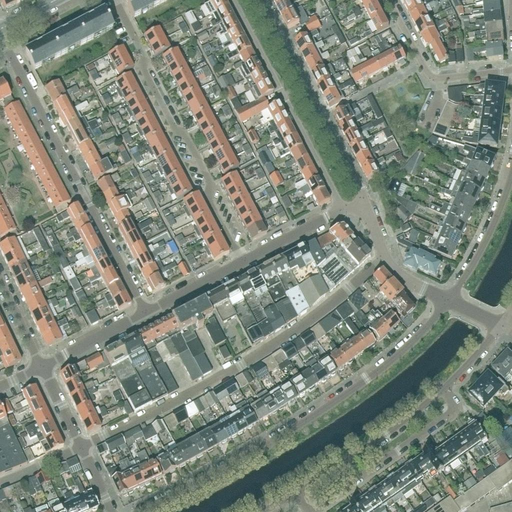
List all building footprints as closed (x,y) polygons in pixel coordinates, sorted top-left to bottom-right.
[(0,0),(0,4),(4,12),(21,2),(20,0),(0,0)] [(133,19),(159,6),(156,0),(128,0),(124,2),(133,19)] [(210,17),(212,16),(216,14),(227,8),(223,0),(215,0),(204,6),(210,17)] [(272,0),(277,8),(292,0),(272,0)] [(292,0),(277,8),(283,19),(294,13),(299,10),(295,4),(302,1),(301,0),(292,0)] [(359,0),(365,10),(377,4),(374,0),(359,0)] [(420,4),(418,0),(415,0),(405,6),(410,17),(423,10),(429,7),(427,3),(426,1),(420,4)] [(501,8),(501,4),(499,3),(499,2),(483,5),(484,11),(479,12),(472,12),(473,17),(484,16),(500,14),(500,9),(501,8)] [(371,22),(383,15),(377,4),(365,10),(371,22)] [(431,10),(436,8),(434,4),(429,7),(423,10),(410,17),(416,27),(429,20),(426,15),(432,12),(431,10)] [(213,29),(218,26),(233,19),(227,8),(216,14),(212,16),(216,22),(210,25),(213,29)] [(86,44),(113,30),(104,13),(77,27),(86,44)] [(196,23),(191,13),(188,14),(192,22),(189,23),(191,27),(198,23),(197,23),(196,23)] [(289,30),(300,24),(294,13),(283,19),(289,30)] [(360,13),(354,16),(353,17),(347,19),(349,23),(356,19),(362,16),(360,13)] [(502,16),(500,15),(500,14),(484,16),(485,22),(478,23),(479,28),(480,28),(502,25),(501,21),(503,20),(502,16)] [(389,27),(383,15),(371,22),(377,33),(389,27)] [(307,29),(318,23),(316,17),(304,23),(307,29)] [(218,40),(224,37),(239,29),(233,19),(218,26),(222,33),(216,36),(218,40)] [(437,23),(432,25),(429,20),(416,27),(422,38),(445,25),(443,22),(438,25),(437,23)] [(195,35),(202,31),(198,23),(191,27),(195,35)] [(310,34),(321,28),(318,23),(307,29),(310,34)] [(437,35),(447,29),(445,25),(422,38),(427,48),(431,46),(440,42),(440,41),(437,35)] [(469,40),(475,40),(503,36),(502,32),(504,30),(504,27),(502,26),(502,25),(480,28),(481,34),(469,35),(469,40)] [(60,57),(86,44),(77,27),(51,40),(60,57)] [(223,51),(233,46),(244,40),(239,29),(224,37),(227,44),(222,47),(223,51)] [(149,48),(164,40),(159,30),(144,38),(149,48)] [(301,54),(313,48),(317,46),(313,40),(319,37),(317,32),(310,35),(296,43),(301,54)] [(385,41),(392,37),(389,32),(378,38),(382,45),(385,51),(388,56),(393,67),(406,60),(401,49),(393,53),(391,48),(389,48),(385,41)] [(205,34),(196,38),(200,45),(208,40),(205,34)] [(341,47),(346,44),(340,34),(336,36),(341,47)] [(505,41),(503,40),(503,36),(475,40),(476,45),(487,43),(488,49),(502,48),(502,47),(504,47),(504,46),(506,45),(505,41)] [(166,45),(169,43),(167,39),(164,40),(149,48),(154,58),(169,50),(166,45)] [(34,71),(60,57),(51,40),(25,54),(34,71)] [(238,57),(250,51),(244,40),(233,46),(238,57)] [(443,51),(441,47),(444,45),(442,40),(440,41),(440,42),(431,46),(440,65),(447,62),(449,65),(455,64),(455,58),(455,54),(448,54),(446,49),(443,51)] [(307,65),(315,61),(322,57),(319,50),(324,47),(322,43),(317,46),(313,48),(301,54),(307,65)] [(207,46),(202,49),(205,54),(210,51),(207,46)] [(366,60),(364,61),(357,48),(354,50),(354,51),(358,58),(363,69),(365,72),(365,73),(369,79),(381,73),(376,63),(369,66),(366,60)] [(488,62),(504,60),(502,48),(488,49),(486,49),(488,62)] [(110,68),(128,59),(122,49),(108,57),(111,63),(108,64),(110,68)] [(180,57),(177,52),(176,51),(162,59),(167,70),(185,60),(182,56),(180,57)] [(235,73),(238,71),(256,62),(250,51),(238,57),(242,63),(233,68),(235,73)] [(357,86),(369,79),(365,73),(365,72),(363,69),(358,58),(354,51),(350,53),(357,65),(354,67),(357,72),(351,76),(357,86)] [(372,56),(376,63),(381,73),(393,67),(388,56),(385,51),(381,53),(380,51),(372,56)] [(313,76),(321,71),(324,70),(320,63),(330,58),(328,54),(322,57),(315,61),(307,65),(313,76)] [(212,69),(218,65),(213,56),(207,59),(212,69)] [(118,77),(133,69),(128,59),(110,68),(113,73),(115,71),(118,77)] [(184,66),(187,65),(185,60),(167,70),(172,79),(187,72),(184,66)] [(244,81),(245,81),(261,72),(256,62),(238,71),(244,81)] [(318,86),(326,82),(336,77),(330,66),(324,70),(321,71),(313,76),(318,86)] [(203,76),(209,73),(207,68),(201,71),(203,76)] [(91,80),(97,76),(95,71),(88,74),(91,80)] [(193,76),(190,77),(187,72),(172,79),(177,89),(195,80),(193,76)] [(251,92),(267,83),(261,72),(245,81),(251,92)] [(324,97),(328,95),(339,89),(335,82),(341,79),(339,75),(336,77),(326,82),(318,86),(324,97)] [(118,95),(135,86),(130,76),(115,84),(118,90),(115,91),(118,95)] [(224,92),(230,89),(224,78),(219,81),(224,92)] [(192,82),(195,80),(177,89),(182,99),(197,91),(192,82)] [(0,103),(1,102),(10,98),(2,82),(0,83),(0,103)] [(255,103),(264,99),(273,94),(267,83),(251,92),(249,92),(255,103)] [(354,95),(358,93),(352,83),(339,89),(328,95),(324,97),(330,108),(345,100),(341,93),(350,88),(354,95)] [(76,88),(64,95),(58,84),(45,90),(53,107),(72,97),(77,94),(79,94),(76,88)] [(125,104),(140,96),(135,86),(118,95),(120,100),(123,98),(125,104)] [(504,94),(505,88),(487,86),(479,87),(479,92),(482,92),(481,97),(481,98),(503,101),(504,99),(505,98),(505,95),(504,94)] [(236,99),(231,88),(230,89),(224,92),(230,102),(236,99)] [(449,101),(456,105),(454,89),(447,90),(449,101)] [(463,104),(462,95),(461,89),(454,89),(456,105),(463,104)] [(203,95),(200,96),(197,91),(182,99),(188,109),(205,99),(203,95)] [(128,115),(145,105),(140,96),(125,104),(128,109),(125,110),(128,115)] [(59,118),(61,117),(72,111),(69,105),(75,102),(74,101),(72,97),(53,107),(59,118)] [(377,108),(372,98),(371,97),(367,99),(373,110),(377,108)] [(481,98),(481,97),(478,97),(478,102),(481,103),(480,110),(502,113),(502,111),(503,110),(504,107),(503,106),(503,101),(481,98)] [(14,106),(12,101),(10,98),(1,102),(6,110),(14,106)] [(205,105),(207,104),(205,99),(188,109),(193,118),(207,111),(205,105)] [(236,99),(230,102),(236,113),(242,110),(236,99)] [(238,119),(249,113),(266,104),(264,99),(255,103),(246,108),(242,110),(236,113),(238,119)] [(460,107),(456,107),(448,103),(444,111),(456,117),(460,107)] [(24,115),(22,111),(18,104),(14,106),(6,110),(3,111),(9,123),(24,115)] [(66,128),(78,122),(81,120),(77,113),(88,108),(86,104),(72,111),(61,117),(66,128)] [(267,111),(269,109),(266,104),(249,113),(238,119),(241,124),(252,118),(267,111)] [(136,123),(150,115),(145,105),(128,115),(130,119),(133,118),(136,123)] [(273,122),(284,116),(278,105),(269,109),(267,111),(270,117),(259,122),(262,127),(268,124),(273,122)] [(340,128),(351,122),(355,120),(352,113),(357,110),(355,106),(334,116),(340,128)] [(383,119),(381,115),(377,108),(373,110),(378,121),(383,119)] [(480,110),(477,109),(468,108),(468,112),(476,113),(476,115),(479,115),(478,122),(501,125),(501,123),(502,122),(502,119),(501,118),(502,113),(480,110)] [(213,114),(210,116),(207,111),(193,118),(198,128),(215,119),(213,114)] [(452,124),(456,117),(444,111),(441,119),(452,124)] [(30,126),(27,122),(24,115),(9,123),(15,134),(30,126)] [(138,134),(156,125),(150,115),(136,123),(138,128),(136,130),(138,134)] [(271,137),(275,135),(278,133),(290,127),(284,116),(273,122),(268,124),(271,129),(268,131),(271,137)] [(357,124),(363,121),(361,117),(355,120),(351,122),(340,128),(346,138),(357,133),(360,131),(361,131),(357,124)] [(95,122),(87,126),(83,119),(81,120),(78,122),(66,128),(72,139),(89,130),(94,127),(97,126),(95,122)] [(215,125),(217,123),(215,119),(198,128),(203,138),(218,130),(215,125)] [(449,132),(452,124),(441,119),(437,126),(449,132)] [(501,125),(478,122),(475,122),(474,134),(499,137),(500,131),(501,131),(501,128),(500,126),(501,125)] [(146,143),(161,135),(156,125),(138,134),(140,139),(143,137),(146,143)] [(360,131),(362,135),(374,128),(372,125),(361,131),(360,131)] [(35,137),(33,133),(30,126),(15,134),(21,144),(35,137)] [(385,128),(388,137),(395,134),(392,126),(385,128)] [(446,139),(449,132),(437,126),(433,135),(446,139)] [(280,146),(284,143),(295,137),(290,127),(278,133),(275,135),(278,141),(272,144),(275,148),(280,146)] [(78,149),(89,143),(95,141),(91,133),(89,130),(72,139),(78,149)] [(223,134),(220,135),(218,130),(203,138),(208,147),(225,138),(223,134)] [(351,149),(362,143),(359,136),(362,135),(360,131),(357,133),(346,138),(351,149)] [(252,146),(259,143),(254,132),(246,135),(252,146)] [(124,142),(130,139),(128,134),(122,137),(124,142)] [(499,138),(499,137),(474,134),(473,140),(463,139),(462,144),(470,146),(498,149),(498,143),(499,142),(500,140),(499,138)] [(148,154),(166,144),(161,135),(146,143),(149,148),(146,149),(148,154)] [(41,148),(39,144),(35,137),(21,144),(27,155),(41,148)] [(278,155),(280,159),(289,154),(301,148),(295,137),(284,143),(280,146),(282,149),(281,150),(282,153),(278,155)] [(225,144),(228,143),(225,138),(208,147),(213,157),(228,149),(225,144)] [(436,148),(439,141),(432,138),(427,144),(436,148)] [(368,145),(374,142),(372,139),(362,143),(351,149),(357,160),(372,152),(368,145)] [(83,160),(95,154),(89,143),(78,149),(83,160)] [(156,162),(171,154),(166,144),(148,154),(150,158),(153,157),(156,162)] [(258,157),(265,153),(268,152),(265,147),(256,153),(258,157)] [(47,159),(45,154),(41,148),(27,155),(32,166),(47,159)] [(292,167),(295,165),(307,159),(301,148),(289,154),(293,161),(290,163),(292,167)] [(495,160),(470,149),(464,148),(462,152),(472,156),(470,162),(490,171),(490,170),(492,169),(493,167),(493,165),(495,160)] [(233,153),(231,155),(228,149),(213,157),(218,167),(236,158),(233,153)] [(374,156),(379,153),(377,149),(372,152),(357,160),(362,171),(374,165),(377,163),(374,156)] [(125,166),(131,163),(125,152),(119,155),(125,166)] [(264,168),(269,165),(268,162),(269,161),(265,153),(258,157),(264,168)] [(398,164),(404,161),(400,153),(394,156),(398,164)] [(419,167),(423,156),(418,153),(410,163),(419,167)] [(89,171),(101,165),(95,154),(83,160),(89,171)] [(158,173),(176,164),(171,154),(156,162),(159,167),(156,169),(158,173)] [(485,183),(485,182),(487,181),(488,178),(488,176),(490,171),(470,162),(457,157),(455,162),(468,167),(465,174),(485,183)] [(235,164),(238,162),(236,158),(218,167),(223,177),(238,169),(235,164)] [(52,170),(50,165),(47,159),(32,166),(38,177),(52,170)] [(301,176),(312,170),(307,159),(295,165),(301,176)] [(115,167),(110,170),(106,162),(101,165),(89,171),(95,181),(94,181),(95,182),(117,171),(115,167)] [(414,178),(420,167),(419,167),(410,163),(401,172),(414,178)] [(166,181),(181,174),(176,164),(158,173),(161,177),(163,176),(166,181)] [(268,176),(274,173),(269,164),(269,165),(264,168),(268,176)] [(368,181),(379,175),(374,165),(362,171),(368,181)] [(58,181),(56,176),(52,170),(38,177),(44,188),(58,181)] [(295,187),(297,191),(306,186),(310,184),(318,180),(312,170),(301,176),(304,182),(295,187)] [(465,174),(462,172),(457,183),(480,194),(481,193),(482,192),(483,189),(483,187),(485,183),(465,174)] [(145,181),(151,178),(148,173),(142,176),(145,181)] [(277,173),(269,177),(275,188),(283,184),(277,173)] [(169,192),(186,183),(181,174),(166,181),(169,187),(166,188),(169,192)] [(114,191),(111,185),(119,181),(116,175),(96,186),(97,186),(103,197),(114,191)] [(358,187),(366,183),(362,175),(354,179),(358,187)] [(241,180),(238,182),(235,176),(220,183),(226,194),(243,185),(241,180)] [(312,197),(324,191),(318,180),(310,184),(306,186),(312,197)] [(64,191),(62,187),(58,181),(44,188),(49,199),(64,191)] [(397,197),(401,186),(392,182),(384,191),(390,194),(390,195),(392,196),(397,198),(397,197)] [(177,201),(192,194),(186,183),(169,192),(171,197),(174,195),(177,201)] [(478,198),(480,194),(457,183),(455,188),(458,190),(455,196),(475,205),(476,204),(477,203),(479,200),(478,198)] [(243,190),(245,189),(243,185),(226,194),(231,204),(246,196),(243,190)] [(471,216),(471,215),(473,214),(474,211),(473,209),(475,205),(455,196),(443,190),(441,194),(451,198),(450,199),(453,200),(450,207),(471,216)] [(70,202),(67,198),(64,191),(49,199),(58,215),(68,209),(66,204),(70,202)] [(117,196),(114,191),(103,197),(108,208),(125,199),(123,195),(122,193),(117,196)] [(318,208),(329,202),(324,191),(312,197),(318,208)] [(133,195),(130,196),(128,192),(123,195),(125,199),(108,208),(114,218),(125,213),(131,210),(127,202),(135,198),(133,195)] [(185,215),(203,206),(198,195),(183,203),(186,209),(183,211),(185,215)] [(397,198),(392,196),(390,195),(402,207),(406,211),(410,203),(397,198)] [(251,200),(248,201),(246,196),(231,204),(236,213),(253,204),(251,200)] [(291,207),(286,197),(281,200),(286,210),(291,207)] [(149,214),(156,210),(150,199),(143,203),(149,214)] [(253,210),(256,209),(253,204),(236,213),(241,223),(256,215),(253,210)] [(471,216),(450,207),(444,205),(442,210),(431,206),(429,211),(445,218),(446,218),(449,220),(466,227),(468,222),(469,221),(471,219),(470,217),(471,216)] [(193,223),(208,215),(203,206),(185,215),(188,219),(190,218),(193,223)] [(72,225),(85,218),(79,207),(56,219),(59,224),(63,222),(64,222),(69,219),(72,225)] [(406,211),(402,207),(394,216),(404,225),(412,216),(406,211)] [(0,224),(10,220),(5,209),(0,211),(0,224)] [(131,223),(125,213),(114,218),(119,229),(120,229),(131,223)] [(195,234),(213,225),(208,215),(193,223),(196,228),(193,230),(195,234)] [(261,219),(258,220),(256,215),(241,223),(246,233),(263,223),(261,219)] [(63,244),(68,241),(91,229),(85,218),(72,225),(75,230),(68,233),(69,235),(65,237),(66,239),(62,242),(63,244)] [(466,227),(449,220),(446,218),(445,218),(443,224),(440,223),(438,228),(441,229),(444,231),(461,238),(463,233),(465,232),(466,229),(465,228),(466,227)] [(7,241),(17,236),(10,220),(0,224),(0,236),(1,238),(4,236),(7,241)] [(147,229),(152,226),(150,221),(139,227),(139,226),(134,229),(131,223),(120,229),(119,229),(118,230),(124,241),(137,234),(142,231),(147,229)] [(263,229),(266,228),(263,223),(246,233),(251,243),(266,235),(263,229)] [(203,243),(218,235),(213,225),(195,234),(198,239),(200,237),(203,243)] [(403,234),(410,230),(408,225),(401,229),(403,234)] [(343,228),(343,227),(328,235),(304,248),(316,271),(328,295),(344,281),(326,262),(352,238),(353,238),(352,238),(343,228)] [(38,243),(43,241),(38,229),(32,232),(38,243)] [(46,238),(52,235),(48,229),(43,232),(46,238)] [(84,247),(96,240),(91,229),(68,241),(69,244),(74,242),(75,244),(81,241),(84,247)] [(461,239),(461,238),(444,231),(441,229),(438,236),(435,235),(433,240),(436,241),(436,240),(456,249),(458,244),(460,243),(461,240),(461,239)] [(129,252),(142,245),(137,234),(124,241),(129,252)] [(52,250),(58,246),(53,235),(46,238),(52,250)] [(206,254),(223,244),(218,235),(203,243),(206,248),(203,249),(206,254)] [(405,242),(406,240),(404,236),(396,240),(398,245),(399,245),(412,251),(409,258),(407,258),(405,261),(406,263),(404,267),(416,273),(418,269),(424,272),(424,274),(428,276),(429,274),(436,277),(436,276),(438,274),(438,272),(441,265),(435,262),(438,258),(405,242)] [(357,243),(357,244),(352,238),(326,262),(344,281),(348,277),(348,276),(358,268),(370,258),(357,243)] [(0,250),(4,259),(24,250),(19,239),(14,241),(0,247),(0,250)] [(84,260),(90,257),(102,251),(96,240),(84,247),(80,248),(83,253),(81,255),(82,257),(84,260)] [(436,241),(433,240),(428,250),(452,260),(454,255),(455,254),(456,252),(456,250),(456,249),(436,240),(436,241)] [(43,241),(38,243),(44,255),(49,252),(43,241)] [(135,262),(158,250),(164,247),(162,244),(152,249),(151,248),(145,251),(142,245),(129,252),(135,262)] [(214,262),(229,255),(223,244),(206,254),(208,258),(211,257),(214,262)] [(57,261),(64,257),(59,246),(58,246),(52,250),(57,261)] [(172,256),(178,253),(175,247),(169,249),(172,256)] [(316,271),(304,248),(285,257),(282,259),(309,311),(328,295),(316,271)] [(9,271),(24,264),(29,261),(24,250),(4,259),(9,271)] [(156,257),(161,255),(158,250),(135,262),(141,273),(157,265),(159,263),(156,257)] [(95,269),(108,262),(102,251),(90,257),(84,260),(79,263),(75,265),(77,269),(86,264),(87,267),(93,264),(95,269)] [(63,271),(70,268),(64,257),(57,261),(63,271)] [(297,319),(309,311),(282,259),(269,266),(297,319)] [(90,285),(96,282),(101,280),(114,273),(108,262),(95,269),(90,271),(94,279),(88,281),(90,285)] [(54,277),(60,274),(55,263),(49,266),(54,277)] [(15,282),(30,275),(24,264),(9,271),(15,282)] [(146,284),(170,271),(176,268),(174,264),(163,270),(162,269),(160,271),(159,270),(160,270),(157,265),(141,273),(146,284)] [(184,278),(189,275),(184,264),(178,267),(184,278)] [(284,328),(297,319),(269,266),(255,273),(284,328)] [(69,283),(75,279),(70,268),(63,271),(63,272),(69,283)] [(152,295),(165,288),(162,282),(167,279),(167,278),(172,275),(170,271),(146,284),(152,295)] [(382,271),(373,279),(374,280),(368,285),(367,284),(362,288),(366,292),(362,296),(358,292),(347,302),(348,303),(357,313),(373,300),(377,296),(392,283),(392,282),(391,282),(382,271)] [(107,290),(119,284),(114,273),(101,280),(107,290)] [(255,273),(234,284),(234,285),(242,299),(251,294),(267,323),(274,335),(284,328),(255,273)] [(20,293),(35,286),(30,275),(15,282),(20,293)] [(75,279),(69,283),(74,294),(81,290),(75,279)] [(402,294),(401,293),(392,283),(377,296),(379,294),(387,303),(383,305),(386,309),(387,308),(402,294),(402,293),(402,294)] [(98,309),(102,307),(125,295),(119,284),(107,290),(110,296),(104,299),(105,301),(96,306),(98,309)] [(234,285),(222,291),(235,317),(251,349),(264,341),(257,329),(242,299),(234,285)] [(25,305),(40,297),(35,286),(20,293),(25,305)] [(234,317),(235,317),(222,291),(203,301),(212,316),(216,314),(222,324),(234,317)] [(405,300),(406,298),(402,294),(387,308),(391,312),(394,310),(396,311),(395,312),(399,317),(401,316),(403,319),(408,314),(410,314),(413,312),(413,310),(414,309),(413,308),(415,306),(411,302),(409,304),(405,300)] [(118,312),(131,306),(125,295),(102,307),(104,310),(109,308),(110,310),(116,307),(118,312)] [(31,316),(46,309),(40,297),(25,305),(31,316)] [(200,323),(212,316),(203,301),(171,318),(171,317),(180,335),(185,345),(196,339),(193,333),(203,328),(200,323)] [(354,316),(357,313),(348,303),(346,305),(347,306),(354,315),(354,316)] [(341,309),(349,319),(354,315),(347,306),(346,305),(341,309)] [(75,318),(80,315),(77,308),(71,311),(75,318)] [(36,327),(51,320),(46,309),(31,316),(36,327)] [(335,313),(343,323),(346,327),(350,324),(349,323),(347,320),(349,319),(341,309),(335,313)] [(91,313),(85,316),(90,326),(91,327),(99,322),(94,312),(91,313)] [(336,329),(343,323),(335,313),(328,318),(336,329)] [(390,314),(383,320),(376,313),(374,315),(371,313),(369,315),(376,324),(386,335),(393,328),(394,329),(398,325),(397,325),(398,324),(390,314)] [(163,365),(177,357),(188,351),(188,350),(185,345),(180,335),(171,317),(135,336),(153,370),(163,365)] [(328,318),(323,323),(330,333),(336,329),(328,318)] [(87,329),(84,322),(82,319),(76,322),(81,332),(87,329)] [(363,329),(368,324),(369,324),(364,319),(359,323),(363,329)] [(41,338),(56,331),(62,329),(67,326),(65,321),(54,326),(51,320),(36,327),(41,338)] [(207,333),(217,328),(215,323),(209,326),(205,329),(207,333)] [(257,329),(264,341),(274,335),(267,323),(257,329)] [(325,336),(330,333),(323,323),(318,326),(325,336)] [(359,336),(350,324),(346,327),(355,339),(365,352),(368,350),(371,350),(373,348),(373,346),(374,345),(364,332),(359,336)] [(385,335),(386,335),(376,324),(372,328),(368,324),(363,329),(367,333),(368,331),(378,342),(382,339),(383,339),(386,337),(385,335)] [(316,343),(325,336),(318,326),(309,333),(315,342),(316,343)] [(210,338),(220,333),(217,328),(207,333),(210,338)] [(0,345),(10,340),(5,329),(0,331),(0,345)] [(62,342),(60,338),(56,331),(41,338),(46,349),(62,342)] [(212,342),(222,337),(220,333),(210,338),(212,342)] [(305,349),(315,342),(309,333),(299,339),(305,349)] [(162,386),(159,381),(156,376),(153,370),(135,336),(120,344),(152,404),(166,397),(167,397),(164,391),(162,386)] [(214,348),(225,342),(222,337),(212,342),(214,348)] [(188,350),(199,344),(196,339),(185,345),(188,350)] [(296,355),(305,349),(299,339),(290,345),(296,355)] [(364,353),(365,352),(355,339),(346,346),(354,356),(356,359),(359,356),(362,357),(364,355),(364,353)] [(6,356),(15,351),(10,340),(0,345),(0,359),(3,358),(6,356)] [(134,414),(152,404),(120,344),(103,353),(103,354),(107,362),(107,363),(110,367),(120,385),(134,414)] [(190,355),(201,349),(199,344),(188,350),(188,351),(190,355)] [(347,365),(337,352),(331,344),(328,346),(332,351),(331,352),(333,354),(327,358),(338,372),(341,372),(343,370),(343,368),(347,365)] [(293,356),(296,355),(290,345),(281,352),(284,356),(287,361),(293,356)] [(356,359),(354,356),(346,346),(337,352),(347,365),(350,365),(352,364),(352,361),(356,359)] [(200,356),(202,355),(204,354),(201,349),(190,355),(191,356),(193,360),(200,356)] [(230,359),(229,356),(225,349),(218,352),(223,362),(230,359)] [(8,369),(21,363),(15,351),(6,356),(3,358),(0,359),(0,364),(2,363),(5,370),(8,369)] [(191,356),(190,355),(188,351),(177,357),(180,362),(191,356)] [(287,361),(284,356),(281,352),(271,358),(277,367),(287,361)] [(511,356),(508,353),(507,354),(506,354),(504,356),(504,358),(500,361),(511,372),(511,356)] [(107,363),(107,362),(103,354),(98,356),(103,365),(107,363)] [(202,378),(212,373),(202,355),(200,356),(193,360),(194,362),(197,367),(199,373),(202,378)] [(98,356),(94,358),(98,367),(103,365),(98,356)] [(194,362),(193,360),(191,356),(180,362),(183,368),(194,362)] [(321,364),(316,356),(312,358),(317,366),(326,380),(330,377),(332,378),(335,377),(335,374),(336,374),(327,360),(321,364)] [(94,358),(89,360),(94,369),(97,368),(98,367),(94,358)] [(278,369),(277,367),(271,358),(261,364),(268,375),(278,369)] [(94,369),(89,360),(85,363),(89,372),(94,369)] [(511,379),(511,372),(500,361),(497,365),(495,365),(493,367),(493,369),(492,370),(507,384),(511,379)] [(186,373),(197,367),(194,362),(183,368),(186,373)] [(84,374),(89,372),(85,363),(80,366),(84,374)] [(107,363),(103,365),(98,367),(97,368),(99,372),(110,367),(107,363)] [(258,381),(268,375),(261,364),(251,369),(258,381)] [(156,376),(166,370),(163,365),(153,370),(156,376)] [(325,381),(326,380),(317,366),(308,373),(317,386),(320,384),(323,384),(325,383),(325,381)] [(189,378),(199,373),(197,367),(186,373),(189,378)] [(82,380),(80,376),(76,368),(74,369),(59,376),(59,377),(65,388),(78,382),(82,380)] [(159,381),(169,375),(166,370),(156,376),(159,381)] [(307,392),(299,379),(294,372),(290,374),(295,381),(289,385),(298,398),(299,398),(301,399),(303,397),(304,395),(307,392)] [(198,380),(202,378),(199,373),(189,378),(192,383),(198,380)] [(248,386),(252,383),(246,373),(241,375),(248,386)] [(313,389),(317,386),(308,373),(299,379),(307,392),(308,392),(310,392),(313,391),(313,389)] [(499,383),(497,384),(487,374),(483,378),(484,380),(479,386),(494,399),(499,394),(503,398),(509,392),(499,383)] [(162,386),(172,380),(169,375),(159,381),(162,386)] [(241,390),(248,386),(241,375),(235,379),(241,390)] [(164,391),(175,386),(172,380),(162,386),(164,391)] [(293,402),(296,400),(284,380),(280,383),(283,389),(278,392),(287,406),(287,405),(289,406),(292,404),(293,402)] [(110,392),(117,389),(113,381),(106,385),(110,392)] [(80,388),(78,382),(65,388),(70,400),(83,394),(89,391),(87,387),(92,385),(91,383),(80,388)] [(228,398),(237,393),(230,382),(222,387),(228,398)] [(76,412),(89,406),(94,403),(91,395),(96,393),(94,389),(92,385),(87,387),(89,391),(83,394),(70,400),(76,412)] [(167,397),(178,391),(175,386),(164,391),(167,397)] [(484,409),(494,399),(479,386),(470,396),(484,409)] [(41,400),(35,388),(22,394),(28,407),(41,400)] [(283,408),(287,406),(278,392),(269,398),(277,412),(278,411),(280,412),(282,410),(283,408)] [(218,405),(212,393),(204,398),(210,409),(211,409),(218,405)] [(277,412),(269,398),(266,393),(256,399),(259,404),(267,417),(271,415),(273,416),(276,414),(276,412),(277,412)] [(205,411),(208,409),(210,409),(204,398),(199,400),(205,411)] [(33,418),(46,412),(41,400),(28,407),(33,418)] [(205,411),(199,400),(193,404),(199,414),(199,415),(205,411)] [(6,416),(12,413),(7,401),(1,404),(6,416)] [(259,404),(254,407),(251,402),(246,404),(258,423),(262,421),(264,422),(266,420),(267,418),(267,417),(259,404)] [(127,417),(133,415),(126,403),(121,406),(127,417)] [(252,427),(256,424),(244,403),(234,409),(246,430),(247,430),(248,431),(251,429),(252,427)] [(188,420),(199,414),(193,404),(182,410),(188,420)] [(97,409),(92,412),(89,406),(76,412),(82,424),(95,418),(100,415),(106,413),(104,409),(98,411),(97,409)] [(0,475),(27,465),(0,407),(0,475)] [(246,430),(234,409),(233,407),(229,410),(234,418),(228,421),(237,436),(237,435),(239,436),(242,434),(242,433),(246,430)] [(178,426),(188,420),(182,410),(172,415),(174,419),(178,426)] [(27,436),(39,430),(52,424),(46,412),(33,418),(36,424),(24,430),(27,436)] [(485,429),(489,424),(482,414),(478,419),(485,429)] [(166,424),(174,419),(172,415),(163,420),(166,424)] [(12,428),(16,426),(12,417),(7,419),(12,428)] [(237,436),(228,421),(226,417),(220,421),(222,425),(218,426),(227,441),(231,439),(233,439),(236,438),(236,436),(237,436)] [(87,436),(100,430),(95,418),(82,424),(87,436)] [(169,430),(178,426),(174,419),(166,424),(169,430)] [(156,436),(165,432),(160,422),(151,427),(156,436)] [(474,424),(473,422),(470,422),(469,423),(468,425),(469,427),(469,428),(471,430),(467,433),(479,449),(484,456),(486,459),(490,456),(481,444),(487,440),(477,426),(475,423),(474,424)] [(40,445),(58,436),(52,424),(39,430),(27,436),(30,440),(36,437),(40,445)] [(226,442),(227,441),(218,426),(209,432),(217,447),(221,444),(223,445),(226,443),(226,442)] [(156,437),(156,436),(151,427),(145,430),(150,440),(156,437)] [(144,440),(141,432),(139,428),(129,432),(135,444),(144,440)] [(511,431),(510,429),(496,439),(509,458),(511,456),(511,457),(511,431)] [(145,442),(150,440),(145,430),(141,432),(144,440),(145,442)] [(137,447),(135,444),(129,432),(122,436),(126,447),(127,446),(129,451),(137,447)] [(217,447),(209,432),(208,432),(198,438),(206,453),(207,452),(208,454),(213,451),(212,450),(217,447)] [(479,449),(467,433),(464,435),(463,434),(459,438),(460,438),(459,439),(469,453),(474,449),(481,459),(484,456),(479,449)] [(63,448),(58,436),(40,445),(45,456),(63,448)] [(121,449),(126,447),(122,436),(113,441),(117,449),(120,447),(121,449)] [(202,456),(206,453),(198,438),(187,443),(196,459),(197,458),(198,460),(202,457),(202,456)] [(458,440),(457,439),(452,442),(453,443),(449,446),(458,458),(461,462),(463,465),(467,462),(463,457),(469,453),(459,439),(458,440)] [(110,457),(111,457),(119,453),(117,449),(113,441),(104,445),(107,450),(108,452),(110,457)] [(195,459),(196,459),(187,443),(177,449),(185,465),(190,462),(191,463),(196,461),(195,459)] [(108,452),(107,450),(104,445),(96,449),(99,456),(108,452)] [(458,458),(449,446),(446,448),(445,447),(440,451),(441,452),(440,452),(447,462),(450,467),(454,472),(463,465),(461,462),(458,458)] [(177,449),(170,453),(167,448),(164,450),(167,455),(175,470),(180,468),(181,469),(185,466),(184,465),(185,465),(177,449)] [(34,461),(29,450),(23,452),(29,464),(34,461)] [(437,450),(433,453),(430,450),(426,452),(441,473),(450,467),(447,462),(440,452),(439,453),(437,450)] [(154,462),(150,464),(144,452),(140,454),(153,481),(157,480),(157,482),(161,480),(161,478),(154,462)] [(432,480),(441,473),(426,452),(417,459),(428,474),(432,480)] [(501,468),(509,462),(502,453),(494,459),(501,468)] [(149,483),(153,481),(140,454),(136,456),(142,468),(137,470),(138,471),(144,486),(145,485),(146,487),(150,485),(149,483)] [(175,470),(167,455),(156,461),(164,476),(169,473),(170,475),(175,472),(174,471),(175,470)] [(68,470),(78,465),(75,459),(65,463),(68,470)] [(423,478),(428,474),(417,459),(412,463),(412,464),(409,467),(420,482),(424,480),(423,478)] [(129,465),(127,460),(123,462),(136,490),(140,488),(140,490),(144,488),(143,486),(144,486),(138,471),(137,470),(133,462),(129,465)] [(129,495),(133,493),(132,491),(136,490),(123,462),(119,464),(121,468),(116,470),(120,478),(127,494),(128,493),(129,495)] [(71,474),(68,470),(65,463),(56,468),(61,479),(71,474)] [(511,479),(511,468),(509,464),(503,468),(511,479)] [(420,482),(409,467),(406,469),(405,468),(399,472),(410,487),(413,491),(422,485),(420,482)] [(483,474),(485,477),(495,470),(492,467),(483,474)] [(120,478),(116,480),(110,468),(105,470),(118,498),(123,496),(123,498),(127,496),(126,494),(127,494),(120,478)] [(508,485),(511,482),(511,479),(503,468),(498,471),(508,485)] [(487,480),(488,479),(493,475),(496,473),(495,470),(485,477),(487,480)] [(503,489),(508,485),(498,471),(496,473),(493,475),(503,489)] [(404,498),(413,491),(410,487),(399,472),(394,476),(394,477),(391,480),(402,495),(404,498)] [(485,477),(483,474),(481,472),(475,476),(478,482),(485,477)] [(48,479),(45,473),(35,477),(38,483),(48,479)] [(498,493),(503,489),(493,475),(488,479),(496,490),(498,493)] [(30,498),(35,496),(33,491),(35,491),(31,482),(36,479),(35,477),(24,482),(30,498)] [(41,492),(38,483),(36,479),(31,482),(35,491),(36,494),(41,492)] [(468,491),(477,485),(472,479),(464,485),(468,491)] [(490,494),(496,490),(488,479),(487,480),(482,483),(490,494)] [(402,495),(391,480),(387,482),(386,481),(381,485),(392,500),(395,505),(404,498),(402,495)] [(485,498),(490,494),(482,483),(477,487),(485,498)] [(18,497),(24,495),(19,485),(13,487),(18,497)] [(395,505),(392,500),(381,485),(375,489),(376,490),(373,493),(382,506),(384,509),(387,506),(390,509),(395,505)] [(85,495),(81,486),(76,487),(81,499),(86,511),(90,511),(91,511),(92,511),(95,511),(96,511),(97,509),(98,509),(90,492),(85,495)] [(477,503),(485,498),(477,487),(470,492),(477,503)] [(13,499),(9,489),(9,488),(2,491),(6,501),(13,499)] [(454,501),(459,498),(452,488),(447,492),(454,501)] [(469,509),(477,503),(470,492),(461,498),(469,509)] [(73,499),(70,493),(67,495),(74,511),(86,511),(81,499),(74,502),(73,499)] [(382,506),(373,493),(369,495),(368,494),(362,498),(372,511),(385,511),(386,511),(384,509),(382,506)] [(74,511),(67,495),(64,496),(66,502),(67,505),(61,508),(60,508),(62,511),(74,511)] [(436,504),(436,505),(442,501),(438,496),(433,500),(436,504)] [(372,511),(362,498),(353,504),(358,511),(372,511)] [(465,511),(469,509),(461,498),(453,504),(459,511),(465,511)] [(427,511),(436,505),(436,504),(433,500),(432,499),(423,505),(423,506),(427,511)] [(459,511),(453,504),(450,499),(444,503),(449,511),(459,511)] [(62,511),(60,508),(61,508),(58,501),(55,502),(54,504),(48,507),(50,511),(62,511)] [(441,511),(449,511),(444,503),(438,507),(441,511)]
